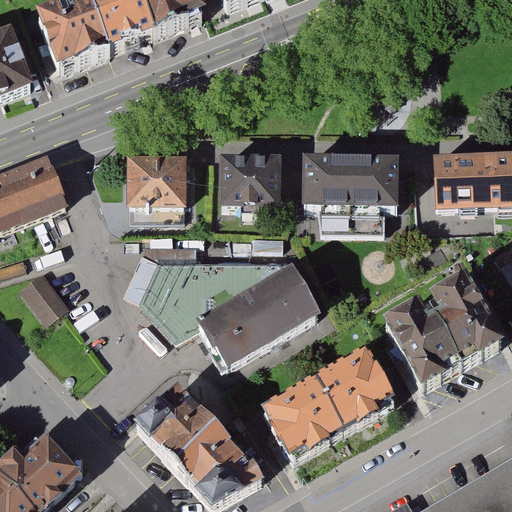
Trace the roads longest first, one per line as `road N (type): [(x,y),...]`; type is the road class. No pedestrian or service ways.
road 1 (residential): [(511,151),(107,151),(94,119)]
road 2 (secondary): [(94,119),(391,0)]
road 3 (residential): [(310,511),(511,398)]
road 4 (residential): [(145,511),(35,393)]
